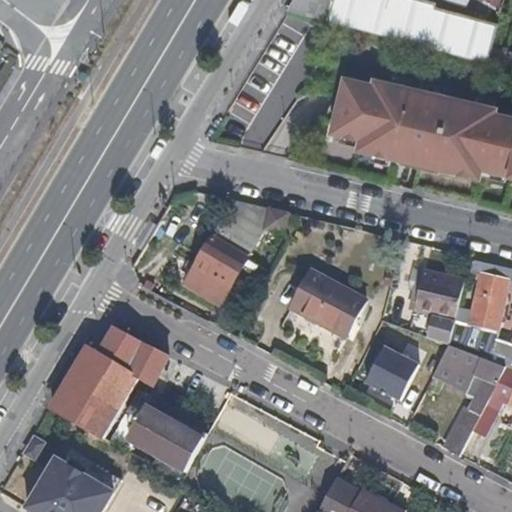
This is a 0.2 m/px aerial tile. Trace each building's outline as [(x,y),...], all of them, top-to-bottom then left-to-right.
[(329,22),(333,0),(296,0),(288,14),(328,24),(329,22)] [(498,20),(417,0),(333,0),(329,22),(487,62),(498,20)] [(475,0),(499,14),(502,0),(475,0)] [(377,83),(346,76),(333,134),(361,140),(358,152),(488,182),(491,171),(511,175),(511,114),(501,112),(502,107),(378,78),(377,83)] [(264,233),(271,208),(232,199),(220,221),(212,236),(249,257),(267,234),(264,233)] [(295,214),(275,209),(270,231),(290,235),(295,214)] [(204,232),(212,236),(220,221),(212,217),(204,232)] [(222,303),(249,257),(212,236),(185,283),(222,303)] [(462,304),(472,263),(431,254),(422,294),(462,304)] [(511,365),(511,340),(497,336),(508,287),(511,287),(511,268),(477,260),(474,272),(482,274),(469,329),(457,326),(453,343),(510,364),(511,365)] [(295,314),(347,343),(365,304),(310,280),(295,314)] [(104,436),(139,376),(155,385),(171,357),(120,330),(113,331),(98,355),(88,350),(53,408),(104,436)] [(500,384),(510,364),(453,343),(442,363),(436,376),(475,395),(471,403),(486,411),(493,398),(500,384)] [(415,380),(428,356),(401,344),(390,367),(415,380)] [(436,376),(442,363),(428,356),(415,380),(430,388),(436,376)] [(511,365),(510,364),(500,384),(511,388),(511,365)] [(508,404),(511,396),(511,388),(500,384),(493,398),(508,404)] [(127,440),(145,408),(151,411),(153,408),(154,405),(139,396),(114,442),(123,447),(127,440)] [(494,430),(508,404),(493,398),(486,411),(480,423),(494,430)] [(480,423),(486,411),(471,403),(448,443),(465,452),(480,423)] [(189,474),(206,442),(151,411),(145,408),(127,440),(189,474)] [(204,436),(153,408),(151,411),(206,442),(204,436)] [(79,477),(49,460),(22,508),(28,511),(96,511),(115,479),(87,464),(79,477)] [(407,511),(408,511),(366,489),(365,491),(339,476),(328,496),(320,511),(321,511),(407,511)]
